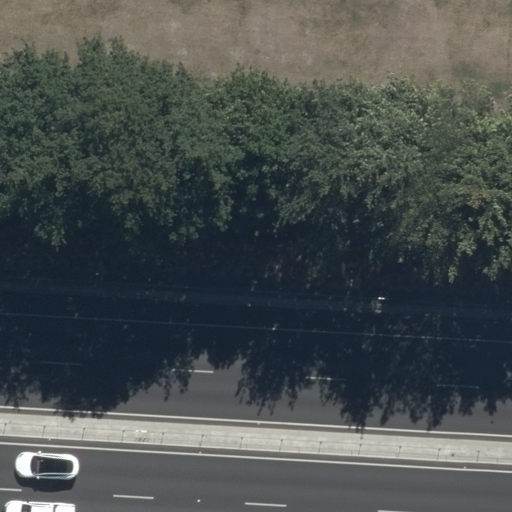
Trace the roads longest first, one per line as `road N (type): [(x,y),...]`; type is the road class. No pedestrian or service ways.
road 1 (primary): [(0,359),(511,388)]
road 2 (primary): [(391,511),(0,489)]
